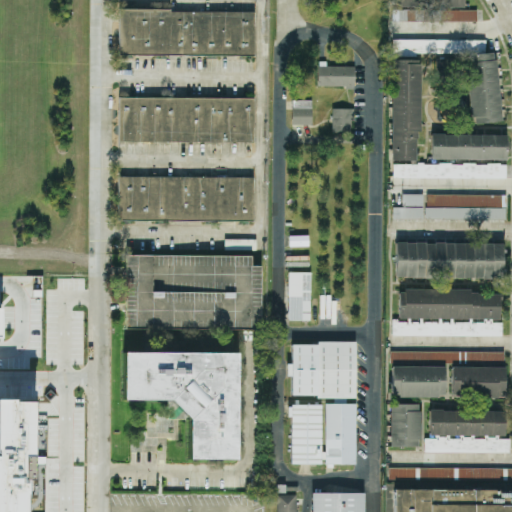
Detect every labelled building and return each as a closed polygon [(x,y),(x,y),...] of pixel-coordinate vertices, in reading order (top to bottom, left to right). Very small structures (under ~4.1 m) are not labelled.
[(464,0),(394,0),(394,7),(464,8),(464,0)] [(477,23),(477,11),(392,10),(392,21),(477,23)] [(119,11),(119,56),(254,56),(254,11),(119,11)] [(500,123),(497,53),(485,53),(485,38),(394,42),(394,56),(467,52),(471,124),(500,123)] [(393,178),(506,179),(506,165),(419,164),(420,60),(392,60),(391,163),(393,163),(393,178)] [(355,67),(318,66),(317,87),(354,87),(355,67)] [(254,100),(119,98),(118,142),(253,144),(254,100)] [(312,101),(293,101),(292,125),(311,126),(312,101)] [(353,110),(332,109),(332,133),(353,133),(353,110)] [(506,161),(506,136),(431,134),(431,159),(506,161)] [(254,221),(254,177),(118,178),(118,222),(254,221)] [(423,206),(423,194),(402,195),(402,207),(423,206)] [(393,208),(392,219),(505,220),(505,196),(427,195),(426,208),(393,208)] [(256,240),(225,240),(224,250),(256,250),(256,240)] [(395,279),(502,280),(503,244),(396,243),(395,279)] [(251,256),(125,256),(125,329),(260,329),(260,266),(251,267),(251,256)] [(310,321),(311,273),(288,273),(287,321),(310,321)] [(392,336),(502,337),(502,321),(499,321),(500,292),(399,291),(398,320),(392,320),(392,336)] [(292,343),(292,364),(287,364),(287,377),(292,377),(291,397),(334,397),(334,403),(345,403),(345,399),(355,399),(356,343),(292,343)] [(236,354),(123,352),(122,401),(175,401),(175,415),(189,415),(188,460),(235,460),(236,354)] [(504,352),(390,353),(391,362),(504,361),(504,352)] [(445,367),(392,366),(391,397),(445,398),(445,367)] [(504,399),(505,368),(452,366),(451,397),(504,399)] [(0,511),(0,401),(33,402),(33,458),(22,458),(22,511),(0,511)] [(355,465),(355,404),(323,404),(323,405),(290,405),(290,465),(323,465),(355,465)] [(390,448),(420,447),(420,404),(390,405),(390,448)] [(505,412),(430,411),(429,438),(424,438),(424,453),(510,453),(510,439),(505,439),(505,412)] [(511,469),(388,468),(388,480),(511,480),(511,469)] [(475,481),(424,481),(424,489),(474,489),(475,481)] [(394,511),(395,484),(387,484),(386,511),(394,511)] [(511,511),(511,491),(395,491),(394,511),(511,511)] [(361,511),(362,494),(313,494),(312,511),(361,511)] [(295,511),(296,496),(276,495),(276,511),(295,511)]
